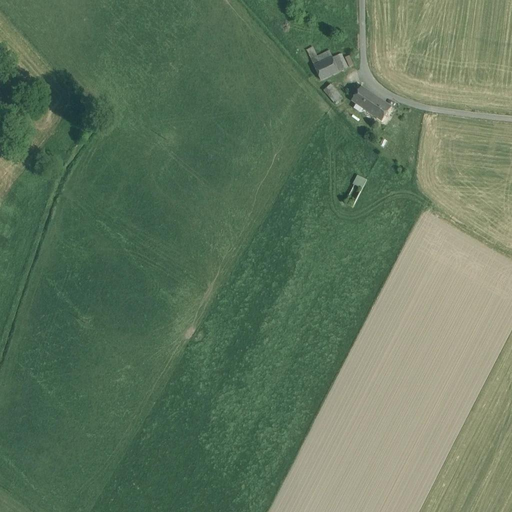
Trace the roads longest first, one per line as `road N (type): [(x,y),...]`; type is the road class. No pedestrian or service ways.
road 1 (residential): [(364,0),(370,80),(426,108),(511,117)]
road 2 (track): [(511,254),(392,244)]
